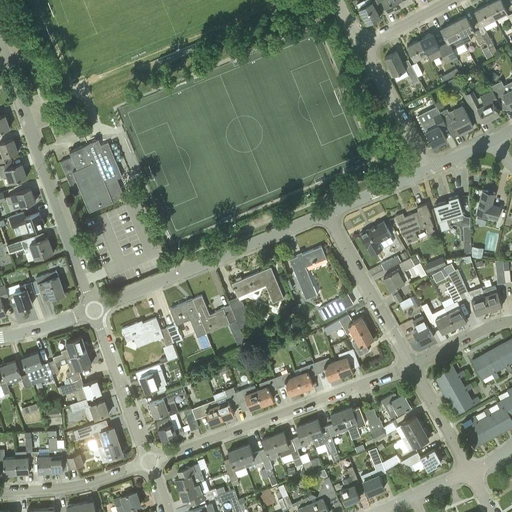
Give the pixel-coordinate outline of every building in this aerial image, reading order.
[(379,3),(378,2),(376,0),(374,0),(372,2),(370,0),(364,0),(357,4),(359,9),(367,23),(380,16),(374,6),(379,3)] [(376,0),(378,2),(380,0),(381,0),(388,12),(401,5),(397,0),(376,0)] [(507,12),(500,0),(494,0),(487,4),(494,18),(507,12)] [(479,29),(485,40),(493,55),(498,53),(486,30),(497,24),(494,18),(487,4),(474,10),(482,25),(482,24),(484,27),(479,29)] [(466,15),(453,21),(464,42),(471,39),(468,32),(473,29),(466,15)] [(451,58),(456,55),(453,48),(464,43),(453,21),(441,28),(448,41),(443,44),(451,58)] [(480,43),(485,40),(479,29),(474,32),(480,43)] [(451,58),(443,44),(439,46),(432,32),(419,39),(427,53),(430,60),(442,54),(445,61),(451,58)] [(161,65),(167,63),(207,46),(206,43),(205,39),(158,59),(161,65)] [(414,60),(427,53),(419,39),(407,45),(414,60)] [(406,68),(396,51),(384,57),(394,75),(406,68)] [(417,62),(411,64),(413,69),(417,76),(423,73),(417,62)] [(407,72),(408,74),(413,83),(419,80),(417,76),(413,69),(407,72)] [(499,76),(494,72),(490,77),(496,81),(499,76)] [(445,73),(439,76),(443,83),(448,80),(445,73)] [(498,100),(505,97),(510,108),(511,106),(511,89),(507,92),(503,85),(501,80),(491,85),(493,89),(498,100)] [(480,96),(484,104),(481,105),(473,90),(467,93),(465,89),(462,90),(468,102),(476,119),(482,116),(484,121),(499,113),(495,105),(494,105),(493,103),(498,100),(493,89),(480,96)] [(440,112),(447,125),(448,125),(454,137),(461,134),(460,133),(473,126),(463,105),(453,109),(449,111),(447,108),(439,111),(440,112)] [(433,146),(446,139),(441,129),(447,125),(440,112),(434,115),(435,117),(421,123),(433,146)] [(5,114),(0,115),(0,130),(10,127),(5,114)] [(18,152),(13,138),(0,142),(0,146),(3,156),(0,157),(0,164),(11,160),(9,155),(18,152)] [(108,142),(107,142),(98,146),(96,139),(92,140),(93,141),(82,146),(84,151),(60,161),(67,177),(68,181),(75,197),(83,194),(89,210),(113,201),(113,200),(124,195),(117,177),(115,178),(108,163),(115,160),(108,142)] [(11,160),(0,164),(0,172),(2,177),(7,175),(9,182),(27,176),(23,165),(16,167),(15,165),(12,166),(11,160)] [(36,201),(31,187),(12,194),(7,196),(9,203),(12,202),(14,208),(21,206),(36,201)] [(495,192),(482,189),(476,213),(497,219),(497,220),(498,220),(502,206),(501,205),(501,207),(492,205),(495,192)] [(463,212),(458,195),(449,198),(449,200),(434,205),(441,227),(442,231),(450,228),(449,225),(451,224),(452,224),(452,222),(450,222),(449,219),(457,217),(456,214),(463,212)] [(415,231),(426,226),(427,231),(433,229),(432,225),(433,225),(429,215),(431,214),(426,203),(417,206),(419,211),(405,217),(403,212),(395,215),(403,236),(405,235),(407,242),(418,238),(415,231)] [(30,231),(44,226),(39,212),(25,217),(23,211),(9,216),(13,227),(19,225),(21,234),(30,231)] [(382,248),(379,241),(391,234),(385,223),(376,227),(375,225),(360,233),(367,247),(368,247),(372,254),(382,248)] [(471,255),(471,238),(470,229),(470,224),(463,225),(464,255),(471,255)] [(31,246),(35,258),(53,252),(48,237),(36,241),(33,235),(21,240),(24,249),(31,246)] [(321,245),(289,258),(305,298),(317,294),(305,264),(326,256),(321,245)] [(471,250),(471,255),(471,257),(482,258),(483,248),(472,246),(471,250)] [(403,260),(409,257),(405,251),(400,254),(403,260)] [(415,265),(421,262),(416,253),(410,257),(415,265)] [(398,254),(381,263),(385,270),(395,264),(401,261),(398,254)] [(443,256),(424,264),(427,272),(446,265),(443,256)] [(408,279),(406,273),(404,270),(415,265),(410,257),(409,257),(403,260),(399,262),(401,267),(383,277),(391,290),(404,283),(403,281),(408,279)] [(503,269),(504,269),(503,260),(495,260),(497,282),(504,282),(503,269)] [(284,298),(271,266),(242,278),(241,275),(235,277),(237,280),(232,282),(237,296),(247,292),(246,289),(264,282),(273,302),(284,298)] [(471,299),(476,314),(482,312),(489,309),(482,289),(481,286),(468,291),(457,267),(452,270),(448,272),(451,279),(451,280),(461,298),(466,296),(469,300),(471,299)] [(424,268),(418,271),(421,277),(427,274),(424,268)] [(65,293),(58,275),(56,270),(36,277),(38,283),(32,285),(35,293),(41,291),(44,300),(65,293)] [(454,301),(444,306),(454,326),(461,323),(467,320),(457,301),(461,298),(451,280),(446,282),(448,286),(446,287),(454,301)] [(35,293),(32,285),(31,281),(20,286),(21,290),(14,293),(19,309),(32,304),(30,296),(36,294),(35,293)] [(482,289),(489,309),(496,307),(502,305),(495,284),(482,289)] [(2,300),(9,297),(5,285),(0,286),(0,315),(6,313),(3,305),(4,305),(2,300)] [(348,293),(339,297),(335,300),(341,310),(353,303),(348,293)] [(421,303),(416,293),(410,296),(415,307),(421,303)] [(202,295),(193,299),(205,329),(227,319),(238,345),(245,341),(240,328),(230,304),(215,310),(215,311),(210,314),(202,295)] [(177,324),(190,318),(197,336),(207,332),(205,329),(193,299),(170,308),(174,317),(177,324)] [(230,304),(240,328),(246,325),(247,311),(242,301),(240,300),(230,304)] [(432,313),(427,302),(421,304),(433,326),(438,324),(442,333),(448,330),(448,329),(454,326),(444,306),(432,313)] [(420,343),(433,337),(421,311),(413,315),(420,328),(413,331),(420,343)] [(327,333),(342,324),(347,332),(351,330),(354,335),(367,327),(361,316),(352,321),(348,314),(339,319),(324,328),(327,333)] [(121,328),(127,340),(135,337),(138,346),(154,339),(151,331),(160,328),(156,317),(138,324),(137,321),(121,328)] [(176,324),(167,327),(173,343),(183,339),(176,324)] [(178,357),(173,343),(167,327),(161,329),(166,345),(165,346),(170,360),(178,357)] [(360,355),(369,351),(365,343),(373,338),(367,327),(354,335),(357,339),(352,342),(360,355)] [(66,341),(68,348),(61,350),(62,353),(53,356),(54,359),(48,361),(52,372),(53,373),(59,371),(56,362),(59,361),(59,359),(66,357),(86,350),(82,336),(66,341)] [(511,338),(506,342),(504,344),(503,343),(498,345),(499,346),(508,363),(511,360),(511,337),(511,338)] [(296,347),(293,339),(285,342),(288,350),(296,347)] [(495,370),(496,370),(504,365),(508,371),(511,369),(508,363),(499,346),(490,351),(490,350),(485,352),(486,353),(495,370)] [(245,347),(238,349),(241,356),(248,353),(245,347)] [(354,367),(360,365),(357,358),(356,357),(353,348),(339,353),(341,358),(335,360),(341,374),(352,370),(350,364),(352,363),(354,367)] [(68,378),(70,382),(70,383),(82,378),(79,368),(91,364),(86,350),(66,357),(71,371),(66,372),(68,376),(68,378)] [(52,372),(48,361),(43,363),(38,351),(22,357),(28,373),(32,385),(34,384),(33,381),(39,378),(35,367),(39,365),(42,375),(43,375),(45,382),(54,379),(52,372)] [(495,370),(486,353),(477,358),(477,357),(472,360),(482,378),(491,372),(495,378),(499,376),(496,370),(495,370)] [(322,359),(314,362),(317,372),(325,369),(329,379),(341,374),(335,360),(330,362),(328,357),(322,359)] [(1,367),(5,379),(20,374),(15,360),(1,365),(1,367)] [(235,364),(237,370),(244,368),(241,361),(235,364)] [(310,375),(317,372),(314,362),(299,368),(301,373),(296,375),(301,389),(313,384),(310,375)] [(165,390),(159,374),(164,372),(160,363),(139,371),(141,376),(140,377),(145,392),(156,388),(158,393),(165,390)] [(437,377),(442,386),(459,376),(459,377),(464,374),(462,370),(457,373),(451,363),(434,373),(436,378),(437,377)] [(0,385),(1,385),(5,394),(10,392),(7,384),(5,379),(1,367),(0,367),(0,385)] [(272,371),(275,377),(274,377),(278,387),(286,384),(290,393),(301,389),(296,375),(291,376),(289,372),(282,374),(280,368),(272,371)] [(22,378),(25,388),(32,385),(28,373),(21,375),(22,378)] [(445,390),(449,399),(466,390),(472,387),(470,383),(464,386),(459,377),(459,376),(442,386),(441,386),(444,391),(445,390)] [(262,387),(256,389),(262,404),(273,399),(270,390),(278,387),(274,377),(260,383),(262,387)] [(70,383),(70,382),(65,384),(59,386),(62,395),(75,390),(85,387),(88,397),(102,392),(101,392),(97,380),(97,379),(84,383),(82,378),(70,383)] [(175,403),(173,396),(186,392),(183,384),(165,391),(167,397),(150,403),(154,416),(168,411),(166,406),(175,403)] [(235,392),(239,401),(246,398),(250,408),(262,404),(256,389),(254,385),(250,386),(236,392),(235,392)] [(216,399),(218,404),(223,418),(234,414),(231,404),(239,401),(235,392),(236,392),(234,386),(224,389),(224,390),(214,394),(216,399)] [(511,396),(501,401),(511,418),(511,417),(511,389),(511,388),(507,390),(511,396)] [(471,399),(466,390),(449,399),(448,399),(451,404),(452,403),(457,412),(456,413),(479,400),(477,396),(471,399)] [(412,409),(410,406),(412,405),(411,405),(404,392),(395,397),(393,393),(394,393),(394,392),(381,399),(384,405),(385,405),(392,416),(403,410),(405,413),(412,409)] [(89,405),(86,398),(70,404),(72,411),(85,407),(89,405)] [(211,422),(223,418),(218,404),(216,399),(196,407),(199,416),(207,413),(211,422)] [(104,400),(91,404),(96,418),(109,413),(104,400)] [(511,419),(511,418),(501,401),(497,403),(500,409),(491,414),(500,430),(500,431),(505,429),(504,428),(511,423),(511,419)] [(36,402),(22,407),(24,413),(38,408),(36,402)] [(347,424),(352,438),(360,435),(357,426),(366,423),(362,412),(355,415),(352,406),(351,406),(341,410),(346,424),(347,424)] [(53,416),(62,415),(61,407),(52,408),(53,416)] [(199,427),(195,417),(192,407),(183,410),(191,430),(199,427)] [(379,416),(376,417),(373,408),(365,411),(373,432),(382,426),(383,426),(379,416)] [(491,435),(500,430),(491,414),(488,408),(484,410),(487,416),(478,421),(487,438),(487,439),(492,436),(491,435)] [(341,426),(346,424),(341,410),(331,414),(331,413),(330,414),(334,423),(328,425),(332,435),(339,433),(343,431),(341,426)] [(402,437),(422,426),(422,425),(420,420),(419,421),(416,415),(401,423),(401,424),(396,427),(402,437)] [(478,442),(487,438),(478,421),(475,416),(471,418),(474,423),(464,428),(474,446),(479,443),(478,442)] [(331,435),(332,435),(328,425),(321,428),(318,418),(317,419),(307,423),(312,437),(316,446),(325,443),(329,454),(330,454),(337,451),(333,440),(331,435)] [(172,422),(158,427),(163,440),(177,435),(176,435),(184,432),(182,426),(174,429),(172,422)] [(293,438),(297,448),(309,444),(307,439),(312,437),(307,423),(297,426),(296,426),(300,435),(293,438)] [(89,426),(72,429),(73,435),(90,432),(89,426)] [(105,444),(118,440),(113,426),(107,428),(107,427),(93,431),(95,439),(103,437),(105,444)] [(386,434),(382,426),(373,432),(372,432),(375,440),(386,434)] [(422,426),(402,437),(408,449),(429,438),(425,432),(426,432),(424,427),(423,428),(422,426)] [(49,437),(50,456),(50,471),(63,470),(63,461),(67,460),(67,457),(66,447),(57,447),(56,430),(48,430),(49,437)] [(273,435),(280,454),(285,452),(285,453),(290,451),(294,459),(300,457),(297,448),(293,438),(287,440),(284,431),(283,431),(273,435)] [(263,460),(266,469),(271,467),(272,467),(269,458),(280,454),(273,435),(263,439),(262,439),(265,448),(259,450),(263,460)] [(29,463),(33,463),(32,451),(32,437),(31,437),(26,437),(26,452),(15,452),(15,458),(16,458),(16,473),(29,472),(29,463)] [(98,447),(100,454),(103,462),(117,457),(116,455),(123,453),(118,440),(105,444),(98,447)] [(249,444),(239,447),(244,462),(246,467),(251,465),(263,460),(259,450),(253,453),(249,443),(249,444)] [(365,449),(363,443),(355,446),(357,452),(365,449)] [(376,469),(379,475),(386,472),(385,469),(382,462),(376,446),(368,449),(376,469)] [(246,467),(244,462),(239,447),(228,451),(231,460),(224,463),(228,473),(231,481),(237,479),(235,471),(240,469),(246,467)] [(414,468),(411,464),(421,459),(427,470),(428,469),(437,464),(438,464),(440,463),(436,456),(438,455),(434,448),(421,455),(418,451),(400,461),(406,472),(414,468)] [(5,449),(0,449),(0,460),(3,460),(4,474),(5,474),(5,473),(16,473),(16,458),(15,458),(5,458),(5,449)] [(39,471),(50,471),(50,456),(39,456),(39,451),(32,451),(33,463),(37,463),(38,472),(39,472),(39,471)] [(340,460),(337,451),(330,454),(333,462),(340,460)] [(67,457),(67,460),(68,469),(84,464),(80,453),(67,457)] [(382,462),(385,469),(394,464),(400,461),(396,454),(382,462)] [(201,467),(207,465),(205,457),(199,459),(201,467)] [(319,457),(302,462),(305,472),(322,467),(319,457)] [(177,463),(179,469),(186,466),(184,460),(177,463)] [(199,482),(199,481),(204,479),(198,462),(186,466),(179,469),(178,469),(178,470),(180,476),(176,478),(180,488),(199,482)] [(397,470),(394,464),(385,469),(386,472),(387,475),(397,470)] [(346,503),(360,497),(354,484),(359,482),(352,465),(347,468),(350,475),(351,476),(343,479),(346,487),(341,489),(346,503)] [(384,487),(379,475),(372,477),(369,471),(361,475),(369,494),(369,493),(384,487)] [(329,476),(325,477),(317,496),(315,495),(312,494),(310,494),(309,495),(309,496),(308,496),(310,502),(311,501),(315,511),(326,511),(329,511),(326,502),(333,499),(330,493),(334,491),(335,492),(336,491),(329,476)] [(183,499),(184,499),(193,496),(195,502),(205,499),(217,495),(218,494),(216,487),(203,492),(201,487),(199,482),(180,488),(184,499),(183,499)] [(283,496),(288,508),(293,506),(283,483),(278,485),(283,496)] [(224,492),(222,486),(216,488),(218,494),(224,492)] [(234,511),(242,511),(239,502),(237,498),(234,489),(218,494),(217,495),(219,499),(229,495),(230,498),(234,511)] [(114,498),(115,503),(118,511),(135,511),(138,511),(136,506),(141,504),(136,490),(114,498)] [(283,496),(278,498),(283,510),(288,508),(283,496)] [(315,511),(311,501),(310,502),(308,496),(296,501),(298,507),(300,511),(315,511)] [(81,511),(104,511),(103,511),(95,511),(93,499),(80,502),(81,511)] [(66,505),(67,511),(81,511),(80,502),(66,505)] [(215,511),(214,510),(212,503),(201,507),(202,507),(188,511),(215,511)]
